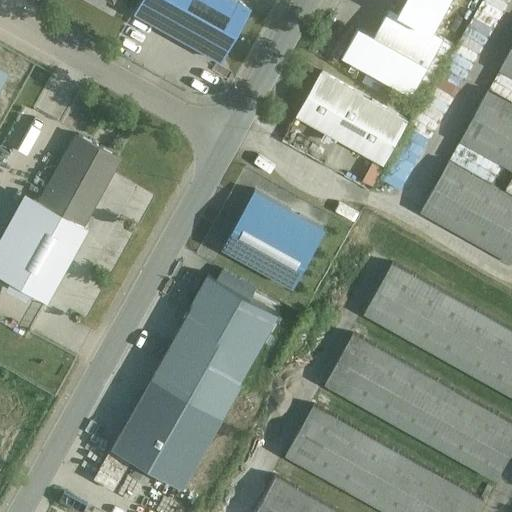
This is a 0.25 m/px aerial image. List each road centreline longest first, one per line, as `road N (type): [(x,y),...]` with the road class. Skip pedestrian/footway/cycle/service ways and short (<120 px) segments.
road 1 (residential): [(225,137),(16,511)]
road 2 (residential): [(225,137),(0,11)]
road 3 (residential): [(305,0),(225,137)]
